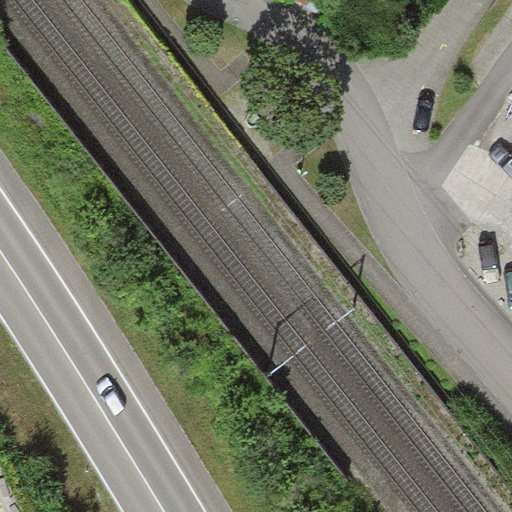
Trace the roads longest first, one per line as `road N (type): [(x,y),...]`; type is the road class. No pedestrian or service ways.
road 1 (residential): [(511,375),(395,222),(358,157),(341,84),(228,0)]
road 2 (primary): [(0,250),(165,511)]
